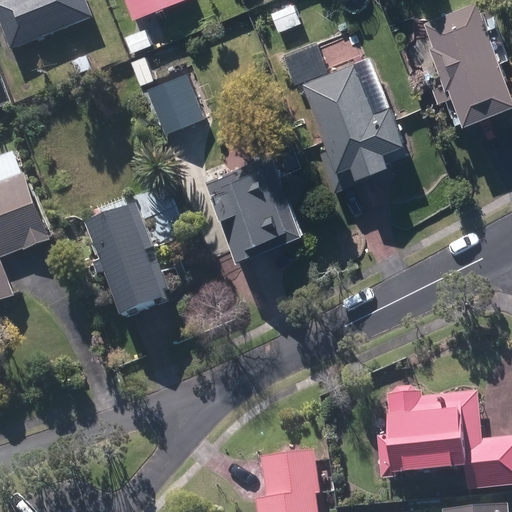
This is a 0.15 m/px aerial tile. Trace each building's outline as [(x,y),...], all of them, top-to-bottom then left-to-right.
[(12,0),(0,5),(0,8),(18,53),(100,20),(91,0),(12,0)] [(132,0),(140,19),(187,0),(132,0)] [(463,97),(476,126),(511,110),(511,66),(484,3),(433,25),(442,46),(438,47),(454,84),(442,89),(448,103),(463,97)] [(279,20),(284,32),(305,23),(300,11),(279,20)] [(224,25),(235,51),(252,44),(241,18),(224,25)] [(130,38),(136,53),(156,45),(150,30),(130,38)] [(289,54),(301,84),(334,70),(322,41),(289,54)] [(323,153),(339,193),(378,177),(379,183),(403,173),(395,153),(415,145),(399,105),(382,112),(363,62),(311,84),(337,148),(323,153)] [(158,79),(152,64),(140,68),(146,84),(158,79)] [(153,89),(172,134),(210,118),(192,73),(153,89)] [(287,156),(292,168),(302,164),(297,152),(287,156)] [(214,184),(249,261),(277,248),(278,250),(314,234),(278,154),(214,184)] [(0,303),(20,296),(4,258),(55,237),(31,177),(0,188),(0,303)] [(113,273),(134,320),(169,305),(170,308),(180,304),(175,294),(179,293),(166,264),(161,266),(155,253),(162,251),(141,204),(132,209),(128,198),(104,208),(108,219),(93,225),(109,262),(102,266),(106,276),(113,273)] [(474,468),(476,491),(511,488),(511,438),(489,441),(485,394),(428,399),(428,392),(424,393),(418,388),(401,389),(395,396),(399,437),(383,439),(387,479),(403,478),(404,474),(474,468)] [(354,448),(359,452),(365,452),(369,447),(368,441),(363,437),(357,437),(354,443),(354,448)] [(263,500),(264,511),(324,511),(323,496),(327,495),(321,451),(268,458),(273,499),(263,500)]
